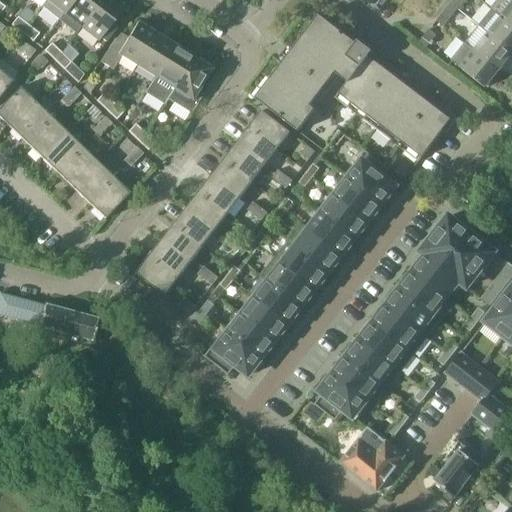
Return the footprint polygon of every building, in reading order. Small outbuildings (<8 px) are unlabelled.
[(59,20),(64,14),(74,0),(47,0),(47,1),(46,1),(42,7),(59,20)] [(74,0),(64,14),(81,27),(101,0),(74,0)] [(106,0),(101,0),(81,27),(98,41),(100,38),(106,42),(124,19),(119,15),(121,11),(106,0)] [(453,0),(451,3),(458,9),(464,2),(461,0),(453,0)] [(511,2),(501,16),(511,25),(511,2)] [(454,14),(447,9),(437,21),(444,27),(454,14)] [(478,26),(487,33),(511,53),(511,25),(501,16),(492,9),(478,26)] [(458,117),(358,41),(356,43),(319,15),(292,50),(296,53),(286,67),(282,63),(255,98),(298,131),(314,110),(309,107),(334,74),(346,83),(335,98),(418,162),(442,130),(446,133),(458,117)] [(11,25),(22,33),(28,25),(17,17),(11,25)] [(121,56),(136,65),(155,34),(137,22),(127,38),(120,33),(104,54),(99,61),(112,70),(121,56)] [(28,25),(22,33),(32,41),(39,34),(28,25)] [(430,30),(419,42),(426,48),(436,36),(430,30)] [(511,53),(487,33),(474,50),(499,70),(511,53)] [(136,65),(154,77),(174,45),(155,34),(136,65)] [(499,70),(474,50),(464,42),(451,59),(460,67),(485,87),(499,70)] [(44,50),(54,60),(61,53),(51,43),(44,50)] [(22,52),(29,58),(35,51),(27,45),(22,52)] [(164,105),(167,99),(193,57),(174,45),(154,77),(155,77),(145,93),(164,105)] [(61,53),(54,60),(78,83),(84,75),(71,62),(61,53)] [(34,62),(41,69),(47,62),(40,55),(34,62)] [(167,99),(191,114),(202,95),(197,92),(211,68),(193,57),(167,99)] [(0,71),(0,95),(11,81),(0,71)] [(0,106),(0,119),(10,129),(35,103),(19,87),(0,106)] [(73,87),(67,94),(74,100),(80,94),(73,87)] [(96,100),(106,110),(113,103),(103,93),(96,100)] [(74,100),(67,94),(61,100),(68,107),(74,100)] [(10,129),(26,144),(51,118),(35,103),(10,129)] [(113,103),(106,110),(116,119),(123,112),(113,103)] [(262,110),(249,127),(277,149),(290,132),(262,110)] [(105,117),(98,123),(105,130),(111,124),(105,117)] [(26,144),(41,159),(66,133),(51,118),(26,144)] [(105,130),(98,123),(92,130),(99,137),(105,130)] [(128,131),(138,141),(145,133),(135,124),(128,131)] [(249,127),(237,143),(265,165),(277,149),(249,127)] [(332,141),(338,146),(346,136),(339,131),(332,141)] [(41,159),(57,174),(82,148),(66,133),(41,159)] [(145,133),(138,141),(148,150),(155,143),(145,133)] [(237,143),(224,160),(253,181),(265,165),(237,143)] [(158,146),(152,152),(157,157),(163,151),(158,146)] [(302,153),(309,159),(315,151),(308,146),(302,153)] [(136,147),(130,153),(136,160),(143,153),(136,147)] [(57,174),(72,189),(97,163),(82,148),(57,174)] [(346,176),(382,204),(396,187),(383,177),(389,169),(365,151),(346,176)] [(136,160),(130,153),(123,160),(130,167),(136,160)] [(224,160),(212,176),(240,198),(253,181),(224,160)] [(72,189),(88,204),(113,178),(97,163),(72,189)] [(307,173),(313,178),(320,169),(314,164),(307,173)] [(403,178),(407,172),(409,170),(402,164),(395,172),(403,178)] [(273,177),(280,183),(286,175),(278,170),(273,177)] [(299,183),(306,188),(313,178),(307,173),(299,183)] [(286,175),(280,183),(287,188),(293,180),(286,175)] [(212,176),(199,192),(228,214),(240,198),(212,176)] [(369,221),(382,204),(346,176),(333,193),(369,221)] [(113,178),(88,204),(104,219),(129,193),(113,178)] [(199,192),(187,208),(215,230),(228,214),(199,192)] [(356,238),(369,221),(333,193),(320,210),(356,238)] [(280,208),(287,213),(294,203),(288,198),(280,208)] [(247,210),(254,216),(261,207),(254,202),(247,210)] [(261,207),(254,216),(262,221),(268,213),(261,207)] [(187,208),(174,224),(203,246),(215,230),(187,208)] [(273,217),(279,222),(287,213),(280,208),(273,217)] [(343,255),(356,238),(320,210),(319,211),(322,214),(310,229),(343,255)] [(467,288),(495,252),(449,217),(421,252),(426,256),(459,282),(467,288)] [(343,255),(310,229),(302,223),(289,240),(329,272),(343,255)] [(174,224),(162,240),(191,262),(203,246),(174,224)] [(254,242),(260,247),(267,237),(261,232),(254,242)] [(223,242),(230,247),(236,240),(229,234),(223,242)] [(162,240),(150,257),(178,278),(191,262),(162,240)] [(236,240),(230,247),(237,253),(243,245),(236,240)] [(316,289),(329,272),(289,240),(275,258),(316,289)] [(246,251),(253,256),(260,247),(254,242),(246,251)] [(459,282),(426,256),(414,272),(447,297),(459,282)] [(178,278),(150,257),(137,273),(165,295),(178,278)] [(303,307),(316,289),(275,258),(262,275),(303,307)] [(198,274),(205,280),(211,272),(204,267),(198,274)] [(228,276),(234,281),(241,271),(235,267),(228,276)] [(500,275),(510,282),(511,279),(511,274),(505,269),(500,275)] [(211,272),(205,280),(212,285),(218,278),(211,272)] [(455,303),(447,297),(414,272),(400,289),(441,321),(455,303)] [(290,324),(303,307),(262,275),(261,276),(269,282),(257,298),(290,324)] [(510,282),(500,275),(496,280),(506,288),(510,282)] [(220,286),(227,290),(234,281),(228,276),(220,286)] [(501,293),(506,288),(496,280),(492,286),(501,293)] [(501,293),(492,286),(487,292),(497,299),(501,293)] [(504,336),(511,325),(511,288),(486,323),(504,336)] [(428,338),(441,321),(400,289),(387,306),(428,338)] [(497,299),(487,292),(482,299),(491,307),(497,299)] [(91,342),(97,319),(0,293),(0,314),(39,325),(38,327),(91,342)] [(276,341),(290,324),(257,298),(243,315),(276,341)] [(183,309),(190,314),(196,307),(189,301),(183,309)] [(201,310),(207,315),(215,306),(208,301),(201,310)] [(414,355),(428,338),(387,306),(374,323),(414,355)] [(478,323),(486,313),(479,308),(472,318),(478,323)] [(194,320),(200,325),(207,315),(201,310),(194,320)] [(276,341),(243,315),(240,312),(227,329),(263,358),(276,341)] [(471,332),(478,323),(472,318),(465,327),(471,332)] [(401,372),(414,355),(374,323),(360,340),(401,372)] [(249,376),(263,358),(227,329),(205,357),(229,376),(236,366),(249,376)] [(388,389),(401,372),(360,340),(347,357),(388,389)] [(452,357),(459,347),(453,342),(446,352),(452,357)] [(445,366),(452,357),(446,352),(438,362),(445,366)] [(476,365),(461,354),(447,373),(461,384),(476,365)] [(388,389),(347,357),(333,375),(370,404),(374,407),(388,389)] [(461,384),(477,396),(491,377),(476,365),(461,384)] [(323,395),(315,405),(327,414),(336,421),(344,411),(356,421),(370,404),(333,375),(320,392),(323,395)] [(499,383),(491,377),(477,396),(483,401),(485,402),(489,396),(499,383)] [(429,394),(436,384),(430,379),(422,389),(429,394)] [(421,403),(429,394),(422,389),(415,398),(421,403)] [(485,402),(483,401),(473,414),(497,432),(511,413),(489,396),(485,402)] [(327,414),(315,405),(312,403),(303,414),(318,425),(327,414)] [(402,428),(410,418),(403,413),(396,423),(402,428)] [(395,437),(402,428),(396,423),(388,432),(395,437)] [(386,443),(368,428),(341,463),(377,492),(405,457),(386,442),(386,443)] [(450,462),(435,483),(455,499),(465,486),(484,500),(490,492),(481,485),(494,468),(459,441),(446,458),(450,462)]
